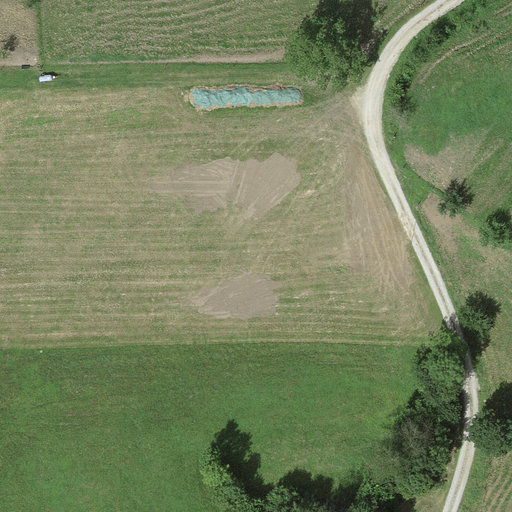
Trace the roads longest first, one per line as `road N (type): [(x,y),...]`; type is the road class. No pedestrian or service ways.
road 1 (track): [(449,511),(465,454),(460,357),(450,314),(369,124),(370,94),(394,44),(446,0)]
road 2 (track): [(0,81),(370,94)]
